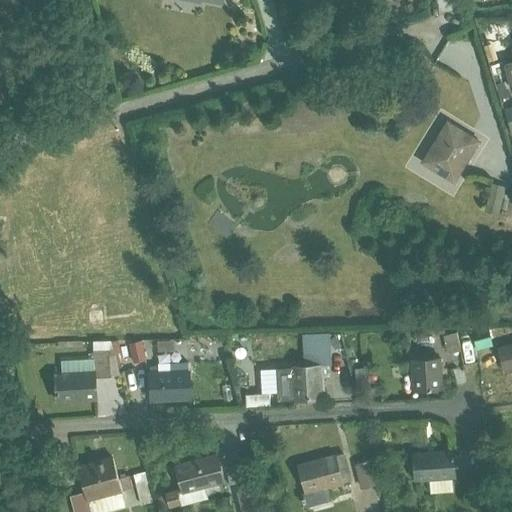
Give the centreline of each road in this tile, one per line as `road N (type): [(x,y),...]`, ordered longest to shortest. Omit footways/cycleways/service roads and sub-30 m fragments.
road 1 (residential): [(433,28),(0,151)]
road 2 (residential): [(456,405),(22,430)]
